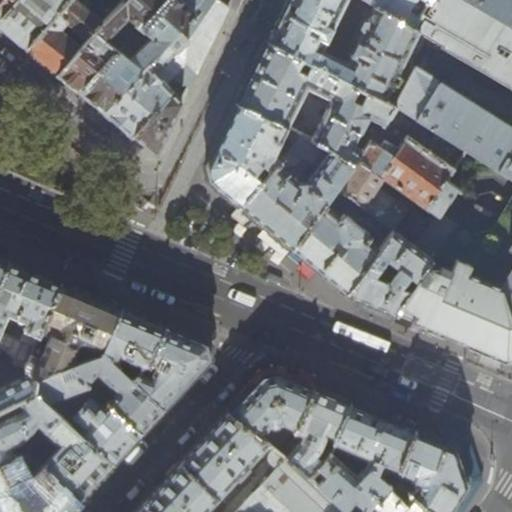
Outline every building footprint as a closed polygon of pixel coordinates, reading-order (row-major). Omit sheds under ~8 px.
[(0,0),(0,18),(16,0),(0,0)] [(0,27),(11,36),(26,49),(68,0),(16,0),(0,18),(0,27)] [(79,2),(80,0),(68,0),(26,49),(33,55),(51,70),(57,74),(102,21),(79,2)] [(72,87),(79,92),(162,0),(123,0),(102,21),(57,74),(72,87)] [(162,0),(79,92),(89,101),(102,112),(112,121),(130,137),(136,137),(155,154),(172,119),(180,103),(171,92),(164,83),(171,76),(189,86),(192,79),(212,39),(228,7),(223,4),(217,0),(162,0)] [(286,0),(285,4),(267,40),(394,105),(415,68),(428,36),(412,26),(375,3),(350,53),(327,41),(330,34),(331,35),(336,34),(345,15),(344,10),(343,9),(347,0),(286,0)] [(369,0),(375,3),(412,26),(429,0),(369,0)] [(511,0),(429,0),(412,26),(428,36),(511,85),(511,127),(415,68),(394,105),(465,148),(511,176),(511,0)] [(252,71),(236,102),(295,129),(298,122),(291,119),(307,86),(331,98),(312,138),(327,145),(353,163),(362,150),(354,143),(368,117),(381,123),(394,105),(267,40),(252,71)] [(220,188),(240,205),(303,133),(295,129),(236,102),(220,134),(206,164),(209,179),(220,188)] [(445,181),(465,148),(394,105),(381,123),(362,150),(353,163),(336,187),(357,203),(386,225),(393,230),(408,210),(378,187),(381,183),(428,210),(429,209),(437,216),(438,214),(439,215),(457,189),(445,181)] [(327,145),(312,138),(303,133),(240,205),(267,228),(292,248),(336,187),(353,163),(327,145)] [(319,271),(345,292),(376,252),(363,241),(369,234),(342,212),(347,206),(351,210),(357,203),(336,187),(292,248),(319,271)] [(396,313),(410,319),(415,315),(400,304),(438,249),(454,226),(443,218),(432,235),(436,239),(426,255),(393,230),(383,243),(376,252),(345,292),(362,299),(376,305),(396,313)] [(376,238),(383,243),(393,230),(386,225),(376,238)] [(511,238),(499,259),(483,266),(438,249),(400,304),(415,315),(410,319),(431,328),(448,335),(504,358),(511,355),(511,238)] [(0,256),(0,279),(8,260),(0,256)] [(0,345),(2,348),(25,368),(60,281),(28,268),(8,260),(0,279),(0,345)] [(90,294),(60,281),(25,368),(29,372),(35,378),(68,365),(102,353),(121,306),(90,294)] [(376,305),(362,299),(359,306),(394,320),(396,313),(376,305)] [(150,362),(164,325),(140,315),(121,306),(102,353),(130,380),(139,371),(138,370),(139,368),(141,363),(144,364),(147,364),(148,363),(150,362)] [(139,371),(130,380),(162,408),(181,388),(210,357),(206,342),(185,333),(164,325),(150,362),(154,363),(150,371),(139,368),(138,370),(139,371)] [(0,345),(0,406),(17,398),(33,391),(35,378),(29,372),(0,386),(0,350),(2,348),(0,345)] [(102,353),(68,365),(86,383),(97,372),(110,383),(99,396),(140,433),(149,422),(162,408),(130,380),(102,353)] [(68,365),(35,378),(33,391),(44,400),(88,384),(86,383),(68,365)] [(248,390),(227,412),(273,446),(277,450),(295,430),(313,386),(287,376),(276,371),(262,375),(248,390)] [(328,393),(313,386),(295,430),(277,450),(309,475),(329,453),(350,402),(328,393)] [(93,390),(65,420),(112,463),(123,451),(140,433),(99,396),(93,390)] [(0,463),(25,450),(58,414),(44,400),(33,391),(17,398),(23,408),(13,413),(12,413),(9,412),(8,413),(0,416),(0,463)] [(382,462),(398,469),(415,429),(378,414),(350,402),(329,453),(309,475),(346,510),(355,500),(365,509),(389,483),(378,473),(382,462)] [(249,468),(247,466),(258,455),(263,459),(267,456),(267,453),(273,446),(227,412),(204,437),(200,441),(163,481),(143,503),(153,511),(206,511),(236,478),(238,479),(249,468)] [(58,414),(25,450),(78,500),(94,482),(112,463),(65,420),(58,414)] [(432,436),(415,429),(398,469),(410,474),(410,476),(410,479),(411,480),(406,488),(430,511),(450,511),(459,498),(468,484),(455,445),(439,438),(432,436)] [(460,441),(441,433),(439,438),(455,445),(468,484),(473,478),(460,441)] [(269,462),(224,510),(227,511),(348,511),(346,510),(309,475),(277,450),(273,446),(267,453),(267,456),(266,458),(267,459),(268,461),(269,462)] [(25,450),(0,463),(0,511),(66,511),(78,500),(25,450)] [(430,511),(406,488),(394,477),(389,483),(365,509),(362,511),(430,511)] [(153,511),(143,503),(134,511),(153,511)]
